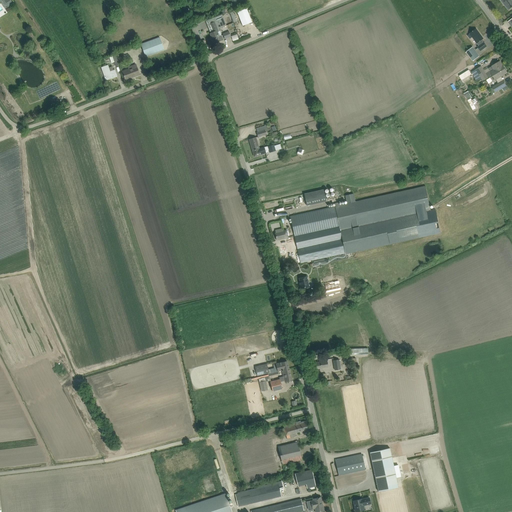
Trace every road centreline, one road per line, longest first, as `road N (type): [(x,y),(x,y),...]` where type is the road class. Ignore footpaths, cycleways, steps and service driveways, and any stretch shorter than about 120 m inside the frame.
road 1 (unclassified): [(312,409),(208,60)]
road 2 (unclassified): [(208,60),(32,125),(11,121),(0,108)]
road 3 (unclassified): [(103,461),(312,409)]
road 4 (unclassified): [(208,60),(346,0)]
